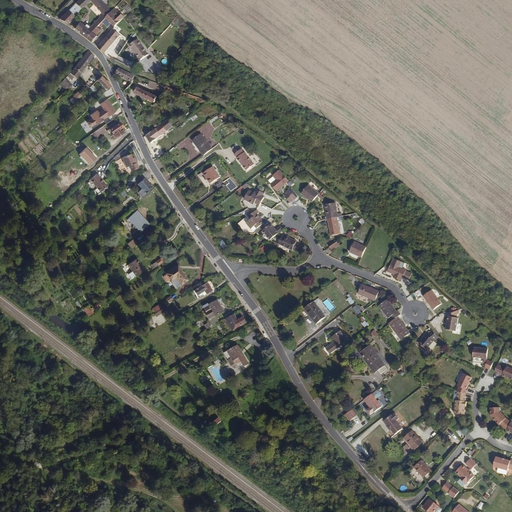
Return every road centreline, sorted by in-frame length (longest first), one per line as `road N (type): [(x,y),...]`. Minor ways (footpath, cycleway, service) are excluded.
road 1 (secondary): [(17,0),(97,52),(156,172),(231,276)]
road 2 (secondary): [(231,276),(313,407),(406,510)]
road 3 (track): [(59,467),(107,442),(149,437),(256,511)]
road 4 (track): [(51,467),(130,487),(178,511)]
